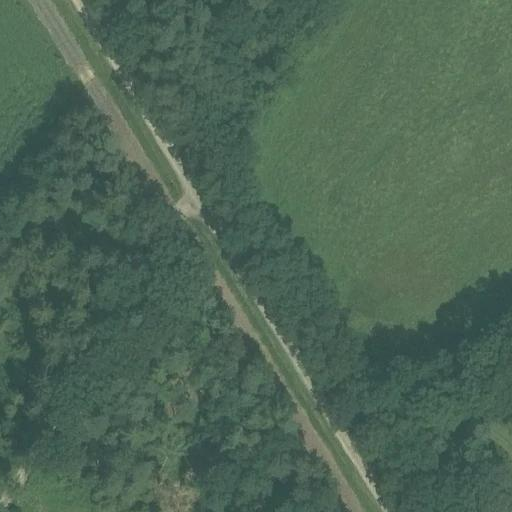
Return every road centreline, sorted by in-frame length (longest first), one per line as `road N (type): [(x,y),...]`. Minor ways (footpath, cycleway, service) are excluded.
road 1 (track): [(388,511),(79,0)]
road 2 (track): [(354,457),(511,392)]
